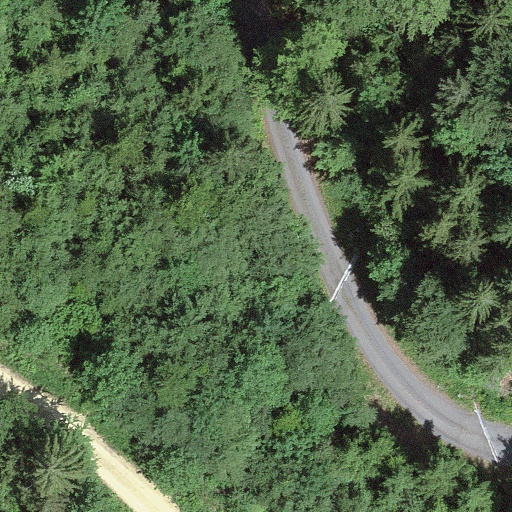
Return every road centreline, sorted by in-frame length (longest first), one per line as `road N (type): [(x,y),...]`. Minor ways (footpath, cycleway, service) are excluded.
road 1 (track): [(255,0),(331,269),(371,340),(407,387),(450,419),(511,441)]
road 2 (track): [(160,511),(23,397),(0,389)]
